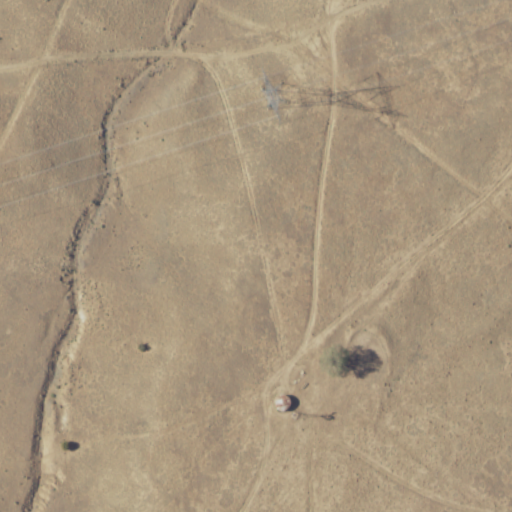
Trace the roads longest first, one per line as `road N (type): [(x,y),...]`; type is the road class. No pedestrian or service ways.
road 1 (track): [(28,69),(317,0)]
road 2 (track): [(511,167),(315,0)]
road 3 (track): [(344,446),(293,391),(281,385),(263,395),(272,418),(344,446)]
road 4 (track): [(478,511),(405,484),(344,446)]
